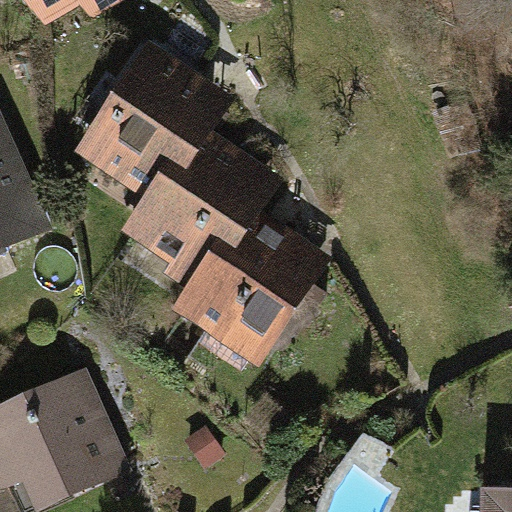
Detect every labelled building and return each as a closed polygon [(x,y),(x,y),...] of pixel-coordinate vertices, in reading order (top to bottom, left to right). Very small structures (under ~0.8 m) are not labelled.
[(115,0),(31,0),(48,17),(77,0),(81,0),(94,13),(115,0)] [(184,79),(154,59),(92,152),(160,197),(200,137),(211,121),(184,79)] [(0,134),(0,248),(42,229),(25,191),(31,184),(30,174),(23,168),(15,168),(0,134)] [(234,160),(200,137),(160,197),(137,230),(207,278),(250,216),(259,202),(234,160)] [(250,216),(207,278),(187,309),(255,355),(305,281),(278,234),(250,216)] [(81,380),(0,415),(0,487),(25,476),(39,508),(122,471),(81,380)] [(511,511),(511,493),(482,493),(481,511),(511,511)]
